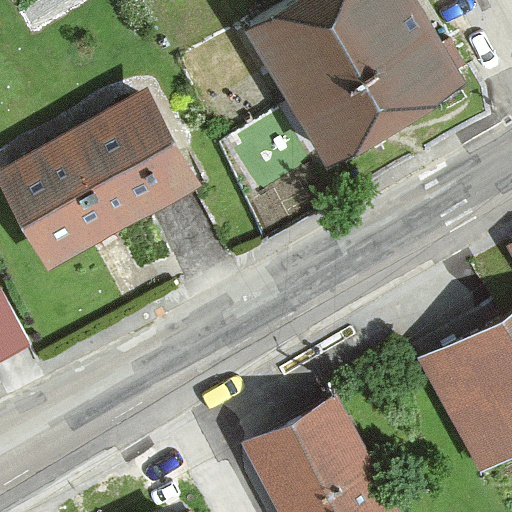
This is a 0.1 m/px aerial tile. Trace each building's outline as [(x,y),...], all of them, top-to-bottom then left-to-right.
[(262,0),(252,6),(330,137),(386,106),(462,62),(457,52),(462,49),(455,36),(444,17),(437,21),(424,0),(262,0)] [(145,89),(12,165),(54,241),(125,200),(186,165),(145,89)] [(0,343),(28,329),(0,270),(0,343)] [(511,300),(464,328),(431,347),(486,450),(511,434),(511,300)] [(270,420),(255,428),(300,511),(401,511),(392,493),(403,487),(396,473),(384,479),(333,387),(270,420)]
